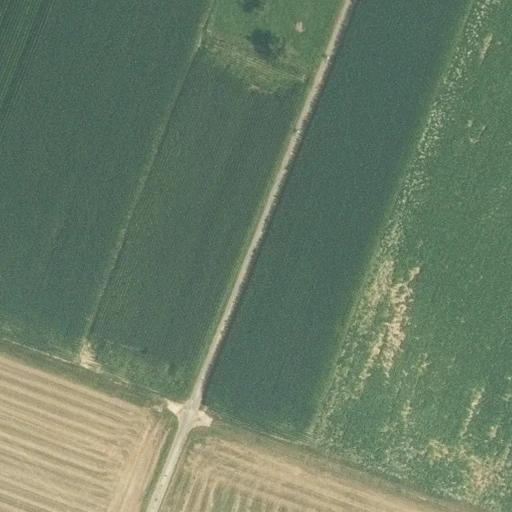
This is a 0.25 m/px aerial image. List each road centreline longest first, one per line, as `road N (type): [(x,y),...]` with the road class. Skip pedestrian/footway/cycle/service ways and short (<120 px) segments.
road 1 (track): [(352,0),(154,511)]
road 2 (track): [(0,347),(455,511)]
